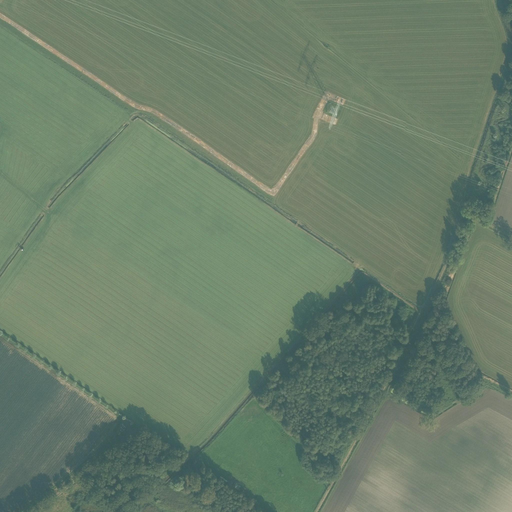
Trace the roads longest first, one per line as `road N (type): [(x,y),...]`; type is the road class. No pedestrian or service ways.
road 1 (track): [(29,511),(140,428),(191,459)]
road 2 (track): [(511,393),(488,380),(455,391),(420,318)]
